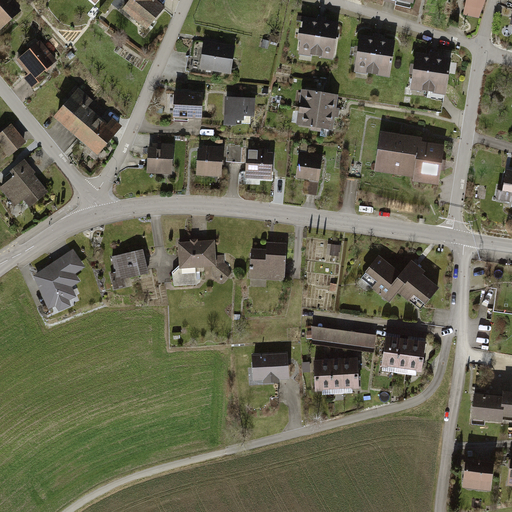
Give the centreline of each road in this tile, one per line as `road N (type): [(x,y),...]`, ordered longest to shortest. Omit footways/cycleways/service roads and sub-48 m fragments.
road 1 (residential): [(228,450),(421,400),(441,378),(467,238)]
road 2 (tertiary): [(98,212),(162,202),(233,204),(454,236)]
road 3 (residential): [(91,196),(117,164),(188,0)]
road 4 (residential): [(454,236),(481,49)]
road 5 (track): [(68,511),(120,482),(228,450)]
road 6 (residential): [(333,0),(481,49)]
road 7 (residential): [(91,196),(0,83)]
road 8 (unknown): [(450,335),(314,318)]
